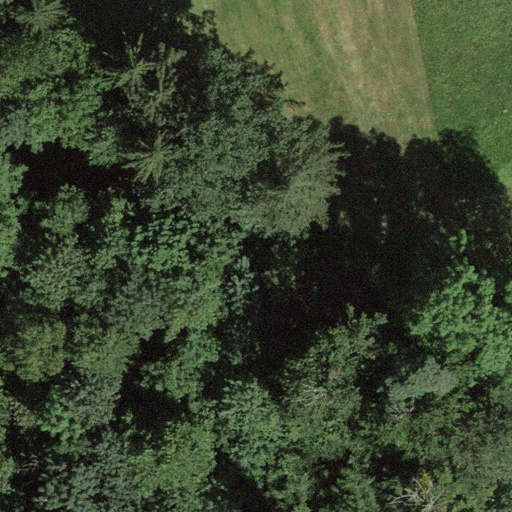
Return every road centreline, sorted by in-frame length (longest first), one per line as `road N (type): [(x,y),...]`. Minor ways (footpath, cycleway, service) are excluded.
road 1 (track): [(0,145),(102,190),(301,254),(416,302),(450,325)]
road 2 (track): [(414,511),(450,325),(474,259),(511,214)]
